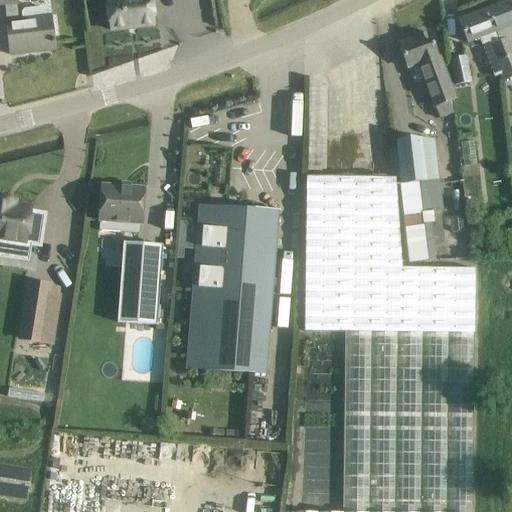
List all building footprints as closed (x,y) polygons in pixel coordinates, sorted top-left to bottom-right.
[(0,0),(0,9),(5,8),(16,7),(19,6),(18,0),(0,0)] [(105,0),(107,14),(104,15),(106,27),(109,27),(109,31),(153,26),(149,0),(105,0)] [(511,1),(487,11),(505,58),(495,61),(500,72),(501,76),(504,82),(511,78),(511,45),(511,43),(511,42),(511,1)] [(7,25),(8,36),(10,56),(54,51),(50,20),(47,20),(46,11),(43,9),(24,11),(22,14),(23,23),(7,25)] [(487,11),(458,22),(466,40),(467,44),(478,40),(493,79),(501,76),(500,72),(495,61),(505,58),(487,11)] [(419,84),(423,83),(433,110),(436,108),(440,120),(453,115),(449,104),(456,101),(440,58),(437,59),(428,34),(398,45),(407,69),(409,68),(414,82),(419,84)] [(449,59),(453,86),(469,84),(464,57),(449,59)] [(434,140),(397,145),(410,265),(436,262),(430,214),(442,213),(434,140)] [(474,143),(461,144),(464,168),(477,167),(474,143)] [(471,511),(474,335),(474,270),(466,270),(402,269),(395,179),(306,179),(304,334),(346,334),(345,511),(471,511)] [(99,222),(99,232),(139,235),(140,225),(141,225),(143,190),(102,187),(99,222)] [(0,259),(29,264),(31,248),(41,249),(47,214),(32,211),(33,207),(17,204),(18,200),(0,197),(0,259)] [(185,370),(265,376),(268,335),(278,214),(198,207),(186,357),(185,370)] [(118,323),(157,326),(162,247),(123,245),(118,323)] [(29,283),(20,339),(41,343),(49,287),(29,283)] [(60,303),(58,318),(67,320),(67,319),(69,319),(71,306),(69,306),(69,305),(60,303)] [(258,406),(255,442),(283,445),(285,416),(284,416),(288,363),(277,362),(276,376),(274,397),(273,408),(258,406)] [(43,396),(8,390),(7,397),(42,403),(43,396)]
